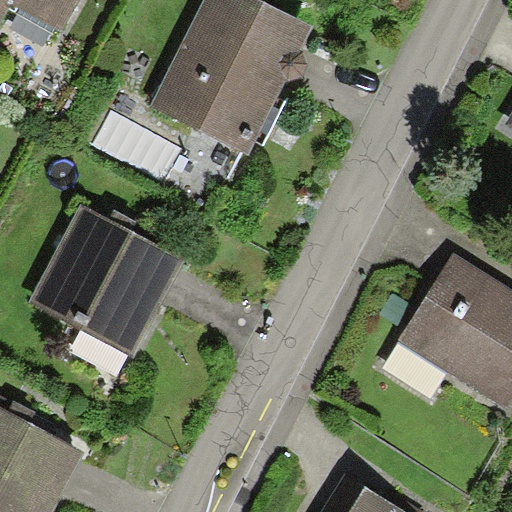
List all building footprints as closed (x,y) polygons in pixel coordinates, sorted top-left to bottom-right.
[(0,0),(0,32),(10,14),(65,43),(88,0),(0,0)] [(325,54),(231,0),(206,0),(145,109),(257,173),(325,54)] [(187,279),(80,217),(29,305),(136,367),(187,279)] [(511,415),(511,292),(456,256),(398,345),(511,418),(511,415)] [(61,511),(87,468),(0,417),(0,511),(61,511)] [(392,511),(348,482),(327,511),(392,511)]
